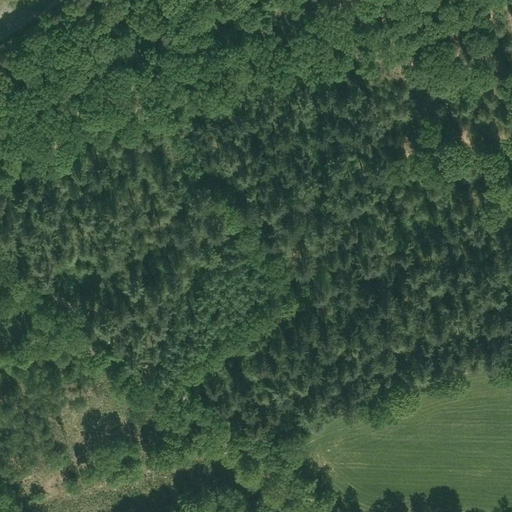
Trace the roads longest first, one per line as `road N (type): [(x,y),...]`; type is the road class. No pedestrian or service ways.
road 1 (track): [(328,511),(54,295),(0,224)]
road 2 (track): [(511,22),(378,59)]
road 3 (track): [(0,87),(55,22),(95,0)]
